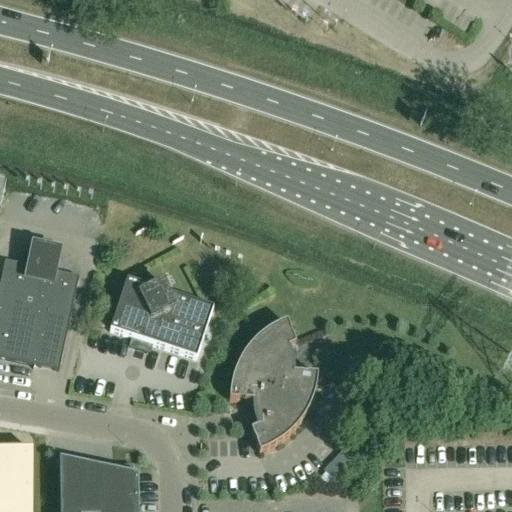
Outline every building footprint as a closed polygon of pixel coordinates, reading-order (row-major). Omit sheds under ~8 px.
[(28,268),(4,263),(0,283),(0,360),(58,373),(78,279),(54,274),(57,261),(52,253),(39,251),(31,256),(28,268)] [(150,291),(149,292),(148,291),(126,283),(109,334),(132,342),(130,349),(136,351),(155,293),(150,291)] [(155,293),(136,351),(149,355),(151,348),(196,363),(212,312),(169,297),(168,298),(162,285),(150,291),(155,293)] [(295,348),(286,325),(281,327),(277,329),(272,332),(268,334),(263,337),(259,341),(255,344),(252,348),(248,352),(245,356),(242,360),(240,364),(237,369),(235,374),(233,378),(232,383),(230,388),(229,393),(229,399),(229,404),(230,404),(230,409),(230,414),(231,419),(232,424),(233,429),(234,434),(236,438),(238,443),(251,437),(259,456),(263,454),(268,452),(273,450),(277,447),(281,444),(285,441),(289,438),(293,434),(296,430),(300,426),(303,422),(305,417),(308,413),(310,408),(312,403),(313,398),(314,393),(315,388),(316,383),(316,378),(293,377),(293,372),(293,368),(292,363),(291,359),(290,355),(288,351),(295,348)] [(33,511),(33,453),(0,453),(0,511),(33,511)] [(323,456),(305,474),(314,483),(333,465),(323,456)] [(59,511),(137,511),(137,479),(133,478),(133,468),(113,469),(113,473),(58,462),(59,511)]
